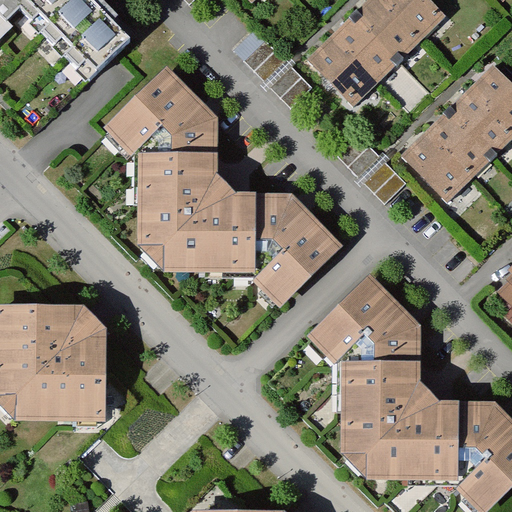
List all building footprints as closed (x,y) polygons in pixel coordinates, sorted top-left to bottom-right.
[(0,0),(0,34),(7,28),(0,20),(0,19),(13,8),(84,82),(125,44),(82,0),(0,0)] [(420,0),(367,0),(304,61),(350,109),(441,22),(420,0)] [(256,269),(247,279),(274,307),(337,250),(287,196),(226,196),(208,176),(209,117),(162,68),(99,129),(123,153),(132,144),(131,244),(155,269),(256,269)] [(511,92),(488,69),(398,158),(445,205),(511,138),(511,92)] [(511,262),(498,277),(503,282),(493,292),(511,312),(511,262)] [(461,476),(451,487),(475,511),(481,511),(511,483),(511,425),(491,404),(430,403),(413,384),(413,324),(366,275),(304,336),(327,360),(336,352),(335,451),(359,476),(461,476)] [(0,411),(7,419),(97,419),(97,327),(77,305),(0,304),(0,411)]
